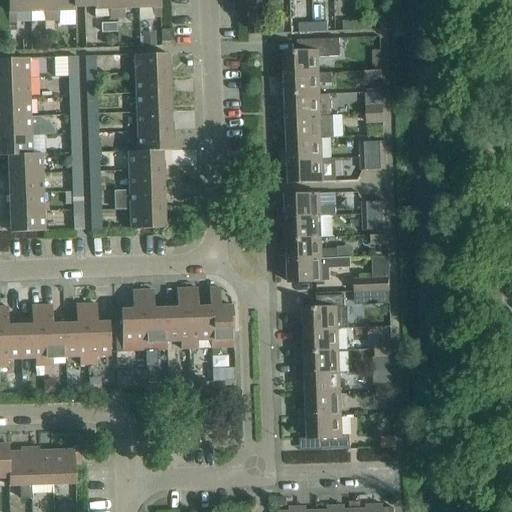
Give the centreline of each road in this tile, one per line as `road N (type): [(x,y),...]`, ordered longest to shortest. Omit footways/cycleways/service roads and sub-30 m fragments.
road 1 (residential): [(208,256),(216,235),(208,0)]
road 2 (residential): [(260,476),(252,297),(208,256)]
road 3 (residential): [(0,271),(188,265),(208,256)]
road 4 (residential): [(0,416),(107,415),(124,444),(126,482)]
road 5 (residential): [(126,482),(260,476)]
road 6 (residential): [(260,476),(389,470)]
